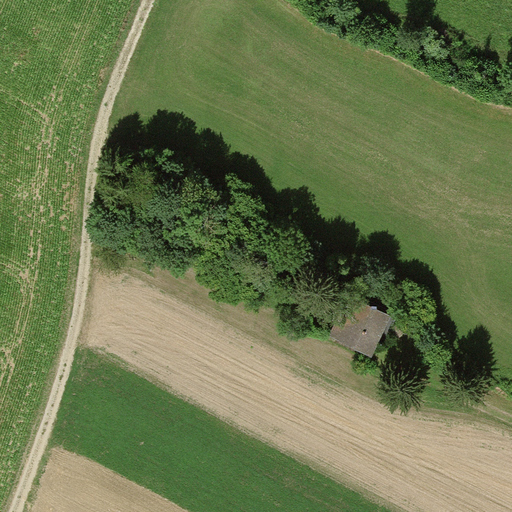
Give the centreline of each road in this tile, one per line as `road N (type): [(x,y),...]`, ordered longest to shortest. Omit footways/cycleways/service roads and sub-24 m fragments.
road 1 (track): [(8,511),(66,355),(97,130),(145,0)]
road 2 (track): [(511,420),(440,386),(412,353)]
